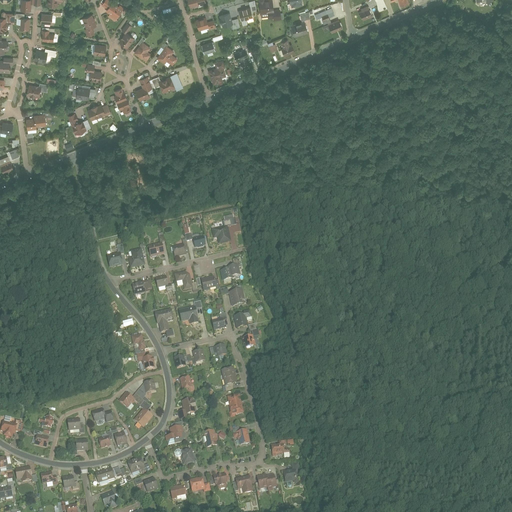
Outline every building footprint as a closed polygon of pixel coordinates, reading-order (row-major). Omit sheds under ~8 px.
[(40,6),(40,0),(20,0),(20,11),(29,12),(30,4),(33,4),(33,6),(40,6)] [(109,17),(115,21),(123,9),(119,6),(118,7),(111,2),(112,1),(110,0),(104,0),(100,6),(106,10),(104,12),(110,16),(109,17)] [(186,0),(189,9),(206,5),(204,0),(186,0)] [(263,0),(258,0),(260,14),(268,13),(274,13),(273,11),(272,0),(268,0),(264,0),(263,0)] [(374,0),(370,0),(368,1),(366,2),(367,6),(368,9),(376,5),(374,0)] [(374,0),(376,5),(378,13),(386,9),(382,0),(374,0)] [(358,12),(362,21),(372,17),(368,9),(367,6),(360,9),(361,11),(358,12)] [(253,17),(250,7),(238,10),(241,20),(253,17)] [(280,10),(273,11),(274,13),(268,13),(268,19),(281,18),(280,10)] [(14,18),(14,14),(5,14),(3,12),(2,12),(0,13),(0,15),(0,31),(2,32),(2,31),(4,31),(4,30),(6,31),(6,24),(13,25),(14,18)] [(299,15),(302,23),(304,22),(304,21),(309,19),(308,12),(299,15)] [(40,14),(39,25),(51,25),(51,15),(40,14)] [(228,14),(219,16),(223,28),(231,26),(232,26),(231,22),(228,14)] [(96,26),(91,15),(81,19),(85,30),(83,31),(86,37),(94,34),(91,28),(96,26)] [(206,17),(195,21),(198,32),(207,29),(207,31),(215,29),(213,20),(207,22),(206,17)] [(327,25),(331,23),(328,17),(322,19),(323,22),(321,22),(323,25),(327,24),(327,25)] [(29,31),(29,19),(23,19),(19,19),(18,31),(29,31)] [(237,20),(231,22),(232,26),(231,26),(233,30),(240,28),(237,20)] [(330,30),(331,34),(342,29),(338,20),(331,23),(327,25),(330,30)] [(294,38),(308,34),(304,22),(302,23),(295,25),(295,24),(290,26),(294,38)] [(125,33),(127,34),(131,27),(126,23),(120,31),(124,34),(125,33)] [(41,39),(41,42),(52,43),(53,34),(48,34),(48,31),(40,30),(40,39),(41,39)] [(118,43),(127,49),(134,39),(127,34),(125,33),(124,34),(123,35),(119,39),(120,40),(118,43)] [(7,47),(6,47),(7,41),(1,40),(1,37),(0,36),(0,55),(4,56),(4,52),(6,52),(7,52),(8,52),(9,51),(9,50),(9,49),(8,48),(7,47)] [(136,44),(139,46),(141,43),(142,43),(145,39),(142,37),(136,44)] [(239,43),(242,50),(244,49),(249,47),(246,40),(239,43)] [(284,57),(294,53),(291,45),(289,45),(287,40),(280,43),(282,48),(280,49),(284,57)] [(201,46),(203,55),(215,52),(212,42),(201,46)] [(139,46),(133,54),(141,60),(142,59),(145,62),(150,55),(147,52),(150,49),(142,43),(141,43),(139,46)] [(270,53),(277,50),(274,45),(273,45),(272,43),(267,45),(270,53)] [(104,57),(105,46),(94,45),(93,55),(104,57)] [(165,46),(156,59),(164,65),(166,62),(171,66),(177,59),(171,55),(173,52),(165,46)] [(236,62),(248,58),(244,49),(242,50),(240,50),(241,51),(239,52),(239,51),(233,54),(236,62)] [(34,62),(44,64),(46,56),(46,53),(43,53),(36,51),(34,62)] [(13,59),(3,58),(2,61),(0,61),(0,73),(9,74),(10,65),(12,65),(13,59)] [(215,69),(207,71),(210,82),(211,82),(212,86),(222,83),(221,79),(226,77),(222,68),(224,67),(222,61),(214,64),(215,69)] [(88,81),(100,83),(102,73),(93,71),(94,66),(92,65),(86,64),(85,67),(84,72),(90,73),(88,81)] [(177,75),(169,78),(174,89),(176,92),(183,89),(177,75)] [(142,89),(135,91),(139,102),(149,98),(147,91),(152,89),(147,76),(138,80),(142,89)] [(154,89),(160,87),(158,82),(160,81),(158,77),(150,80),(154,89)] [(160,81),(158,82),(160,87),(163,94),(174,89),(169,78),(169,77),(160,81)] [(39,84),(38,87),(41,88),(40,92),(47,93),(48,86),(39,84)] [(34,86),(28,85),(26,96),(28,97),(28,98),(35,99),(35,98),(39,99),(40,92),(41,88),(38,87),(38,86),(34,86)] [(75,99),(87,101),(88,97),(93,98),(95,89),(89,88),(89,89),(77,87),(77,90),(72,89),(71,96),(76,97),(75,99)] [(130,106),(124,92),(123,93),(121,89),(113,92),(115,96),(113,97),(119,111),(121,110),(123,115),(130,112),(128,107),(130,106)] [(90,109),(86,111),(91,121),(102,116),(102,118),(111,115),(107,105),(102,107),(101,105),(97,107),(96,106),(90,108),(90,109)] [(67,116),(66,116),(74,136),(83,132),(91,129),(87,119),(82,121),(77,119),(75,113),(74,113),(73,111),(66,114),(67,116)] [(25,120),(26,131),(36,130),(35,128),(46,127),(45,118),(45,115),(42,115),(33,116),(33,119),(25,120)] [(13,124),(2,122),(2,125),(1,132),(6,133),(6,135),(11,136),(13,124)] [(19,149),(9,153),(12,161),(19,158),(19,149)] [(13,170),(7,157),(0,159),(0,168),(3,175),(13,170)] [(218,246),(231,243),(227,227),(224,228),(211,230),(213,239),(217,239),(218,246)] [(185,243),(192,242),(192,240),(191,235),(184,236),(185,243)] [(194,250),(205,247),(203,238),(192,240),(192,242),(194,250)] [(154,258),(164,256),(161,244),(147,248),(150,261),(154,260),(154,258)] [(174,259),(185,257),(183,245),(171,248),(174,259)] [(109,269),(122,266),(120,257),(124,256),(121,246),(116,247),(117,255),(106,257),(109,269)] [(127,260),(130,270),(144,267),(140,250),(130,252),(131,259),(127,260)] [(239,277),(237,266),(226,269),(226,271),(219,272),(221,283),(233,280),(233,278),(239,277)] [(185,273),(174,276),(175,284),(181,283),(183,292),(192,290),(191,285),(188,276),(185,273)] [(170,286),(167,287),(165,277),(154,279),(157,290),(164,289),(166,294),(172,293),(170,286)] [(214,282),(213,278),(200,280),(203,293),(215,291),(216,290),(214,282)] [(151,289),(149,280),(131,285),(134,297),(144,294),(144,293),(147,293),(147,290),(151,289)] [(221,298),(228,296),(228,295),(227,289),(220,291),(221,298)] [(242,291),(228,295),(228,296),(231,309),(246,306),(242,291)] [(194,308),(195,311),(201,310),(200,303),(193,304),(194,308)] [(194,308),(178,312),(180,324),(188,322),(189,327),(198,325),(195,311),(194,308)] [(173,321),(170,311),(154,315),(156,325),(158,325),(166,323),(173,321)] [(235,331),(248,328),(247,327),(246,320),(250,319),(249,312),(242,313),(243,316),(233,319),(235,331)] [(221,320),(222,323),(226,322),(225,315),(218,316),(219,320),(221,320)] [(213,333),(224,330),(222,323),(221,320),(219,320),(211,323),(213,333)] [(166,323),(158,325),(160,335),(165,334),(168,333),(168,332),(166,323)] [(255,332),(251,333),(252,337),(253,340),(259,338),(259,336),(258,333),(258,331),(255,332)] [(142,342),(141,336),(130,338),(132,346),(137,345),(138,349),(139,352),(144,351),(144,350),(143,348),(145,348),(143,342),(142,342)] [(253,340),(252,337),(242,340),(243,341),(241,342),(243,348),(244,348),(245,350),(255,348),(254,342),(253,342),(253,340)] [(214,349),(216,355),(217,359),(227,357),(224,347),(214,349)] [(193,360),(194,364),(204,361),(202,351),(192,354),(193,360)] [(141,360),(145,359),(144,354),(136,356),(138,364),(142,363),(141,360)] [(183,357),(173,360),(176,370),(186,367),(185,365),(191,363),(191,360),(190,357),(183,359),(183,357)] [(155,370),(152,358),(145,359),(141,360),(142,363),(144,372),(155,370)] [(237,384),(233,369),(220,372),(224,387),(231,386),(237,384)] [(189,378),(179,381),(182,392),(192,390),(189,378)] [(153,382),(143,384),(143,385),(145,395),(146,395),(156,393),(153,382)] [(143,385),(135,395),(144,402),(146,405),(148,402),(144,398),(146,395),(145,395),(143,385)] [(231,386),(224,387),(224,388),(222,389),(223,394),(225,393),(225,394),(233,392),(231,386)] [(133,401),(134,401),(131,399),(125,394),(118,403),(127,410),(133,401)] [(138,406),(139,408),(144,402),(135,395),(131,399),(134,401),(133,401),(138,405),(138,406)] [(239,397),(239,396),(232,397),(226,399),(230,414),(228,414),(230,419),(235,418),(234,416),(243,414),(239,397)] [(183,412),(177,413),(179,421),(188,419),(188,416),(195,414),(194,410),(196,409),(194,403),(193,404),(192,400),(181,403),(183,412)] [(143,411),(146,413),(151,408),(146,405),(144,402),(139,408),(143,411)] [(103,410),(91,413),(94,423),(104,420),(106,425),(113,422),(110,412),(104,414),(103,410)] [(143,430),(152,418),(146,413),(143,411),(133,422),(143,430)] [(43,425),(43,429),(51,431),(51,428),(52,428),(53,423),(52,423),(53,420),(45,418),(44,421),(38,420),(37,424),(43,425)] [(14,425),(12,425),(13,422),(12,420),(10,421),(9,424),(9,425),(2,424),(0,432),(0,433),(4,434),(3,438),(11,440),(12,436),(14,436),(15,432),(16,426),(14,426),(14,425)] [(79,420),(67,421),(68,433),(79,432),(80,432),(79,426),(79,420)] [(16,426),(15,432),(20,434),(21,429),(22,426),(19,425),(20,423),(15,421),(14,425),(14,426),(16,426)] [(166,444),(182,440),(181,435),(183,435),(181,428),(171,430),(169,430),(170,437),(164,438),(166,444)] [(250,445),(247,431),(235,434),(235,435),(232,435),(234,440),(237,440),(239,448),(250,445)] [(213,432),(202,434),(203,439),(205,438),(207,444),(205,444),(206,450),(217,447),(216,443),(218,442),(216,438),(216,435),(214,435),(213,432)] [(113,436),(116,448),(126,445),(123,434),(113,436)] [(46,450),(48,439),(40,437),(36,436),(36,438),(33,447),(46,450)] [(100,451),(110,448),(109,442),(107,438),(97,441),(100,451)] [(87,452),(87,442),(75,442),(76,453),(87,452)] [(277,456),(289,455),(288,451),(284,451),(283,446),(279,447),(271,448),(272,458),(277,458),(277,456)] [(191,451),(180,453),(180,457),(179,457),(180,463),(182,462),(183,468),(194,465),(193,463),(194,463),(192,454),(191,454),(191,451)] [(143,468),(140,459),(136,460),(135,459),(130,461),(131,462),(126,464),(131,475),(144,470),(143,468)] [(292,471),(283,473),(285,484),(293,483),(293,484),(294,485),(295,485),(296,485),(297,485),(298,484),(299,483),(299,482),(298,480),(297,479),(296,475),(300,475),(298,464),(291,465),(292,471)] [(29,468),(14,471),(16,482),(20,481),(21,484),(31,482),(32,482),(31,478),(29,468)] [(111,469),(94,475),(97,485),(114,480),(114,479),(112,472),(111,469)] [(114,479),(116,478),(116,480),(122,477),(119,472),(118,469),(113,471),(112,472),(114,479)] [(51,473),(40,476),(42,486),(52,484),(53,484),(52,478),(51,473)] [(226,478),(225,475),(212,478),(213,480),(214,485),(214,488),(216,487),(217,492),(226,489),(225,485),(227,485),(227,484),(226,478)] [(265,477),(265,476),(256,478),(258,485),(259,491),(267,489),(268,493),(272,492),(272,489),(276,488),(275,482),(273,475),(265,477)] [(72,477),(61,479),(63,490),(70,489),(74,488),(73,484),(72,477)] [(253,494),(249,478),(235,481),(236,484),(237,492),(241,491),(242,496),(253,494)] [(142,485),(140,479),(134,482),(136,488),(142,485)] [(157,491),(153,479),(142,483),(147,495),(157,491)] [(203,486),(201,479),(197,480),(190,481),(190,482),(188,483),(191,494),(203,492),(204,491),(203,486)] [(185,491),(184,487),(183,487),(168,490),(171,502),(177,500),(176,498),(186,496),(185,491)] [(8,488),(0,489),(0,500),(12,499),(10,489),(10,488),(8,488)] [(112,493),(100,498),(104,508),(107,507),(109,511),(117,508),(113,496),(112,493)] [(61,511),(65,511),(65,508),(68,507),(67,503),(60,504),(60,506),(61,511)]
